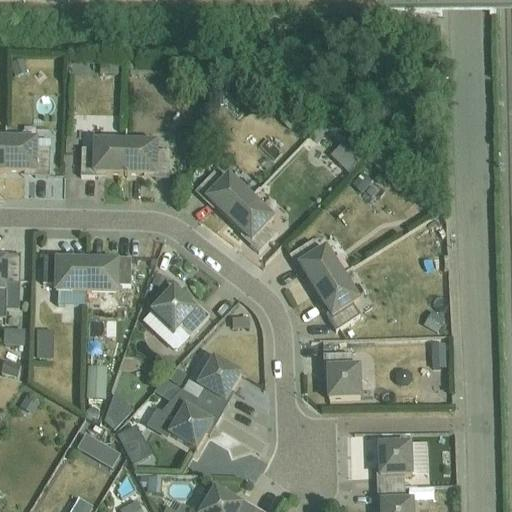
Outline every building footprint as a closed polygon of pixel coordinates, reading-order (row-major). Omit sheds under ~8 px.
[(22,64),(9,68),(14,82),(28,78),(22,64)] [(100,67),(100,79),(117,80),(118,67),(100,67)] [(289,116),(280,124),(289,134),(298,125),(289,116)] [(7,143),(6,177),(25,177),(25,180),(49,180),(50,144),(7,143)] [(125,180),(126,146),(94,145),(93,154),(82,154),(81,181),(105,182),(106,180),(125,180)] [(126,146),(125,180),(144,180),(144,183),(169,184),(169,156),(158,156),(159,147),(126,146)] [(342,149),(331,161),(348,178),(360,166),(367,158),(357,149),(350,156),(342,149)] [(207,153),(199,162),(209,172),(218,163),(207,153)] [(363,177),(352,189),(361,197),(371,186),(363,177)] [(229,226),(253,200),(229,178),(222,185),(214,178),(196,197),(213,214),(214,212),(229,226)] [(253,200),(229,226),(243,239),(241,241),(258,257),(278,238),(270,230),(276,223),(253,200)] [(314,295),(344,278),(327,250),(319,255),(312,246),(290,260),(303,281),(304,280),(314,295)] [(0,322),(6,323),(6,312),(19,313),(20,260),(0,259),(0,322)] [(86,298),(87,264),(60,263),(60,261),(44,260),(43,288),(55,288),(55,297),(58,297),(57,309),(86,309),(86,298)] [(87,264),(86,298),(119,299),(120,290),(131,290),(131,263),(110,262),(110,264),(87,264)] [(344,278),(314,295),(325,312),(323,314),(336,335),(360,320),(354,310),(361,305),(344,278)] [(151,317),(143,325),(173,354),(178,354),(209,320),(192,305),(191,307),(174,290),(150,315),(151,317)] [(431,317),(423,332),(438,339),(445,324),(431,317)] [(250,323),(232,323),(232,333),(250,332),(250,323)] [(4,334),(4,349),(25,350),(26,335),(4,334)] [(53,336),(38,336),(37,361),(53,361),(53,336)] [(445,348),(432,349),(433,372),(446,371),(445,348)] [(352,358),(323,359),(324,373),(328,373),(328,383),(329,404),(360,402),(359,371),(352,371),(352,358)] [(198,404),(223,418),(235,398),(233,396),(243,378),(214,360),(198,389),(197,391),(204,395),(198,404)] [(5,365),(1,377),(18,382),(21,369),(5,365)] [(88,371),(87,403),(105,403),(106,372),(88,371)] [(176,374),(169,385),(180,391),(187,380),(176,374)] [(401,374),(395,379),(395,386),(401,390),(408,390),(412,385),(412,379),(407,374),(401,374)] [(182,395),(198,404),(204,395),(197,391),(198,389),(189,383),(182,395)] [(198,404),(182,395),(165,385),(154,397),(171,407),(162,417),(157,414),(147,431),(167,443),(169,440),(197,456),(208,438),(210,440),(223,418),(198,404)] [(27,399),(20,411),(33,419),(40,407),(27,399)] [(119,403),(109,414),(122,427),(132,415),(119,403)] [(86,438),(77,453),(112,474),(121,459),(86,438)] [(135,443),(121,451),(127,463),(141,456),(135,443)] [(449,445),(440,445),(441,459),(450,458),(449,445)] [(377,493),(405,492),(405,480),(412,480),(410,448),(379,449),(380,470),(380,480),(376,480),(377,493)] [(141,481),(140,487),(148,487),(147,497),(161,498),(161,482),(141,481)] [(405,492),(377,493),(377,511),(414,511),(414,503),(405,503),(405,492)] [(254,511),(243,505),(241,509),(232,503),(215,493),(203,511),(254,511)] [(81,503),(75,511),(94,511),(95,511),(81,503)]
